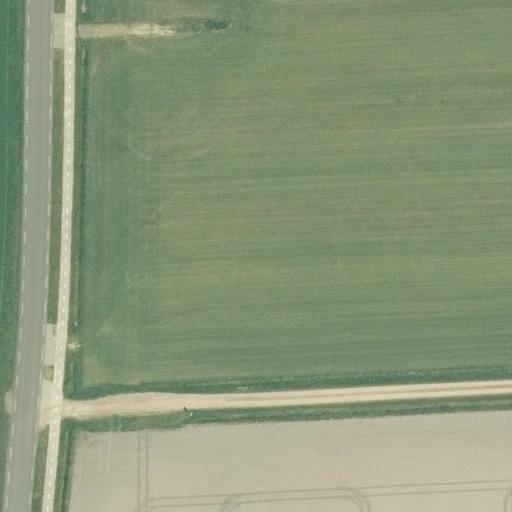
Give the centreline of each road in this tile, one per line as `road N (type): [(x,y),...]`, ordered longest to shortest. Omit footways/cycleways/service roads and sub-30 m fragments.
road 1 (tertiary): [(16,511),(38,0)]
road 2 (track): [(56,407),(511,386)]
